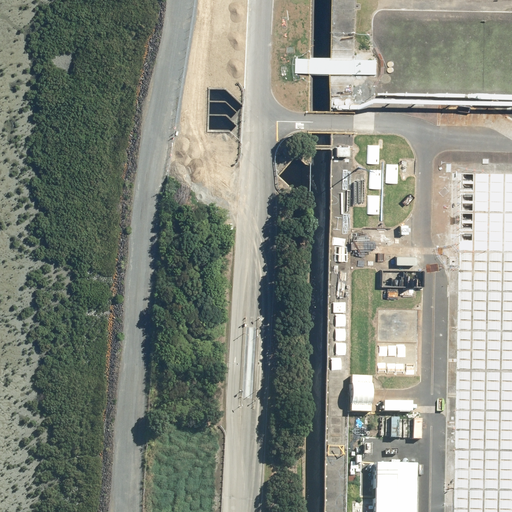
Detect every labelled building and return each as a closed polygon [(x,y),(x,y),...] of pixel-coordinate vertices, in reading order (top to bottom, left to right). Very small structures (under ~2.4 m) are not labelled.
[(334,159),(348,160),(348,151),(334,150),(334,159)] [(511,511),(511,183),(456,183),(453,456),(452,511),(511,511)] [(365,381),(386,381),(386,372),(366,371),(365,381)] [(363,413),(383,414),(383,391),(363,390),(363,413)] [(385,419),(405,420),(406,411),(385,410),(385,419)] [(412,511),(413,467),(371,467),(370,511),(412,511)]
